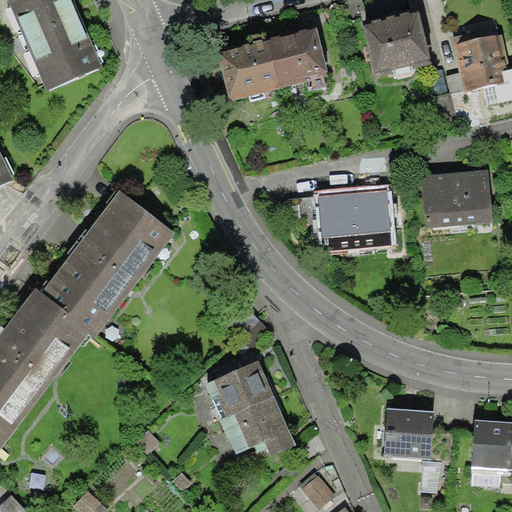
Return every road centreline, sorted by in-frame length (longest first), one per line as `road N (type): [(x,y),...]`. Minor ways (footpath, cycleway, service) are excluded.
road 1 (residential): [(224,196),(511,129)]
road 2 (residential): [(0,248),(126,94),(168,67)]
road 3 (residential): [(511,377),(410,362),(365,343),(290,290)]
road 4 (residential): [(371,511),(294,338),(290,290)]
road 5 (residential): [(224,196),(168,67)]
